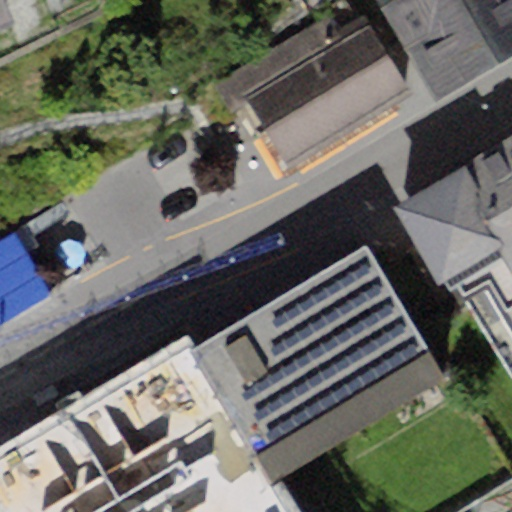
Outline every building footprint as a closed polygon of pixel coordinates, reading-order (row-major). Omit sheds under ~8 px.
[(4,0),(0,0),(0,23),(13,18),(4,0)] [(511,0),(370,0),(426,94),(511,43),(511,0)] [(308,21),(215,77),(276,177),(406,98),(360,23),(323,46),(308,21)] [(511,126),(384,203),(387,209),(429,288),(445,278),(511,394),(511,393),(511,126)] [(349,241),(176,343),(273,511),(442,511),(511,471),(511,469),(449,366),(431,377),(349,241)] [(173,337),(0,436),(0,511),(273,511),(176,343),(173,337)]
